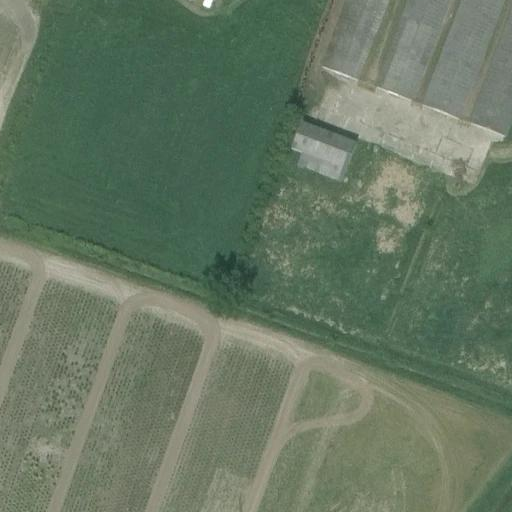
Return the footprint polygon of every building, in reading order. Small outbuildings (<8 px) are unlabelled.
[(346,0),(320,69),(355,83),(387,0),(346,0)] [(410,0),(377,90),(412,104),(450,0),(410,0)] [(462,0),(422,108),(459,122),(505,0),(462,0)] [(511,10),(469,126),(506,140),(511,124),(511,10)] [(301,124),(287,165),(341,186),(358,146),(301,124)]
